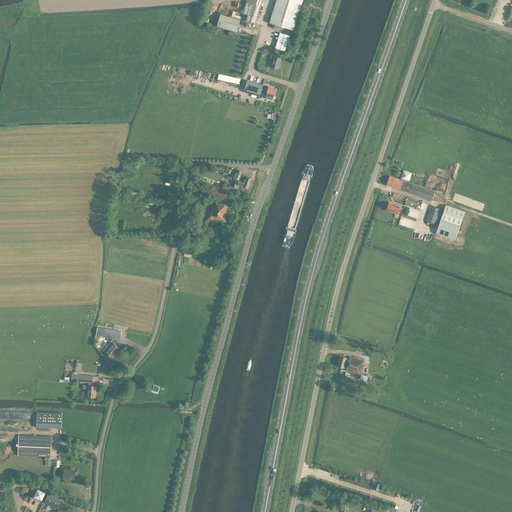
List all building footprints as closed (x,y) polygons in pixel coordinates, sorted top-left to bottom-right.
[(255,23),(262,0),(246,0),(242,13),(247,14),(245,20),(255,23)] [(302,0),(276,0),(269,22),(293,30),(302,0)] [(220,27),(236,31),(240,20),(220,14),(217,26),(220,27)] [(278,42),(276,49),(283,51),(285,44),(278,42)] [(272,59),(270,66),(278,69),(281,58),(277,57),(278,55),(272,53),(270,58),(272,59)] [(217,79),(239,83),(240,78),(218,73),(217,79)] [(267,91),(265,97),(272,99),(274,95),(275,95),(277,89),(268,86),(268,87),(263,85),(263,84),(247,80),(243,91),(260,96),(262,90),(267,91)] [(230,186),(236,189),(238,184),(248,187),(251,179),(244,176),(243,181),(240,179),(243,171),(236,169),(230,186)] [(403,170),(401,178),(402,178),(401,180),(407,182),(407,180),(408,180),(411,173),(403,170)] [(412,174),(411,182),(418,183),(419,175),(412,174)] [(391,187),(400,190),(431,201),(435,191),(401,180),(401,179),(396,177),(390,175),(386,185),(391,186),(391,187)] [(230,203),(233,197),(234,194),(213,187),(209,196),(230,203)] [(392,197),(404,201),(405,196),(394,193),(392,197)] [(405,203),(417,207),(419,201),(407,197),(405,203)] [(399,212),(401,206),(389,202),(386,210),(395,213),(396,211),(399,212)] [(205,208),(205,220),(226,221),(226,204),(209,203),(207,203),(207,208),(205,208)] [(436,233),(433,241),(452,248),(455,240),(465,211),(445,204),(436,233)] [(430,205),(425,221),(435,224),(440,209),(430,205)] [(120,340),(121,331),(97,327),(95,336),(120,340)] [(108,343),(103,350),(105,352),(112,357),(119,348),(113,342),(110,345),(108,343)] [(340,355),(337,366),(346,368),(346,370),(360,373),(363,364),(362,364),(363,359),(349,356),(348,362),(345,362),(346,357),(340,355)] [(72,374),(71,379),(73,379),(73,382),(77,382),(77,380),(79,381),(88,381),(92,382),(92,381),(93,376),(77,374),(77,372),(72,372),(72,374)] [(96,386),(86,385),(85,391),(86,391),(86,396),(94,397),(95,389),(96,389),(96,386)] [(37,412),(36,427),(61,428),(62,413),(37,412)] [(19,435),(18,444),(18,455),(50,457),(51,436),(19,435)] [(63,470),(63,478),(74,478),(75,470),(67,470),(67,466),(62,466),(62,470),(63,470)] [(34,496),(41,500),(45,493),(37,489),(34,496)] [(43,501),(56,507),(60,499),(47,493),(43,501)]
